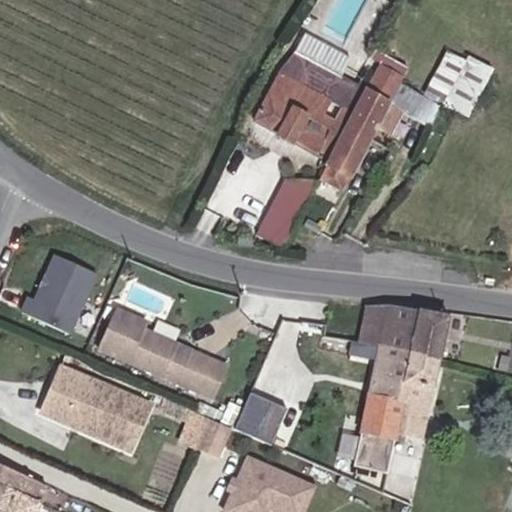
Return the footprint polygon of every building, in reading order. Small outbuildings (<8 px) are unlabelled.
[(333,143),(346,115),(321,101),(327,85),(319,81),(323,73),(299,59),(270,111),(287,120),(285,123),(309,136),(311,132),(333,143)] [(346,155),(364,164),(402,92),(384,81),(346,155)] [(339,169),(357,177),(364,164),(346,155),(339,169)] [(291,247),(314,181),(283,170),(261,237),(291,247)] [(73,333),(98,271),(49,251),(24,313),(73,333)] [(137,298),(104,285),(87,326),(202,373),(215,340),(178,325),(175,332),(166,328),(169,321),(138,309),(136,314),(131,312),(137,298)] [(391,337),(393,294),(340,292),(323,292),(320,330),(357,333),(391,337)] [(391,337),(419,338),(422,294),(393,294),(391,337)] [(175,332),(178,325),(169,321),(166,328),(175,332)] [(413,418),(419,338),(391,337),(357,333),(351,419),(355,419),(353,458),(387,460),(389,417),(413,418)] [(105,431),(116,402),(135,410),(142,391),(52,355),(33,402),(105,431)] [(221,405),(226,407),(235,381),(226,377),(217,403),(221,405)] [(271,443),(288,406),(251,389),(234,427),(271,443)] [(188,427),(209,436),(221,405),(217,403),(201,396),(188,427)] [(123,438),(135,410),(116,402),(105,431),(123,438)] [(300,511),(313,483),(246,454),(223,509),(230,511),(259,511),(263,503),(278,509),(283,511),(300,511)] [(0,511),(30,511),(43,483),(0,465),(0,511)] [(276,511),(278,509),(263,503),(259,511),(276,511)]
